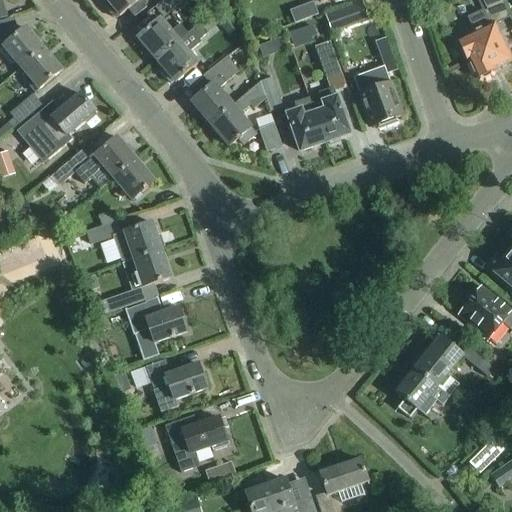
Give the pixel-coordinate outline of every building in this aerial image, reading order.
[(104,0),(111,8),(108,10),(108,13),(114,20),(117,20),(119,18),(120,18),(128,12),(135,20),(147,10),(140,1),(141,0),(104,0)] [(166,0),(156,9),(164,19),(187,0),(166,0)] [(504,4),(502,0),(475,0),(477,2),(481,0),(487,12),(470,21),(477,35),(459,44),(468,63),(469,63),(478,80),(481,79),(484,80),(489,78),(491,74),(494,72),(493,72),(511,63),(506,51),(507,51),(501,38),(500,38),(495,27),(510,19),(504,4)] [(290,13),(295,25),(318,16),(313,4),(290,13)] [(369,22),(363,4),(326,17),(332,35),(369,22)] [(0,10),(0,22),(13,18),(10,7),(0,10)] [(221,9),(209,20),(215,27),(228,17),(221,9)] [(160,21),(137,40),(156,62),(178,44),(188,36),(180,26),(170,34),(160,21)] [(313,25),(291,30),(295,43),(316,38),(313,25)] [(178,44),(156,62),(175,85),(197,66),(186,53),(195,45),(193,43),(205,33),(200,26),(188,36),(178,44)] [(15,62),(22,69),(43,51),(25,30),(8,44),(4,39),(7,38),(7,37),(0,39),(0,52),(11,66),(15,62)] [(43,51),(22,69),(28,77),(24,81),(35,95),(61,73),(43,51)] [(191,104),(210,127),(232,108),(218,91),(239,73),(227,58),(208,74),(216,83),(191,104)] [(311,106),(314,115),(315,115),(325,145),(328,144),(331,147),(339,144),(339,140),(350,137),(335,94),(346,90),(337,63),(326,67),(334,90),(319,95),(322,103),(311,106)] [(372,129),(376,127),(378,131),(399,124),(397,119),(402,118),(394,98),(396,97),(392,84),(390,85),(384,69),(371,74),(373,78),(356,85),(372,129)] [(261,84),(271,113),(283,109),(273,80),(261,84)] [(261,84),(232,108),(210,127),(229,149),(238,141),(243,147),(252,140),(253,140),(256,137),(239,116),(252,106),(265,102),(261,84)] [(53,105),(18,134),(44,164),(71,141),(68,137),(96,114),(80,96),(60,113),(53,105)] [(15,121),(9,125),(14,131),(41,107),(34,98),(11,117),(15,121)] [(315,115),(314,115),(304,119),(301,112),(287,117),(300,154),(325,145),(315,115)] [(258,127),(267,149),(282,143),(274,121),(258,127)] [(101,192),(114,181),(136,162),(117,139),(90,162),(82,153),(52,178),(60,188),(75,175),(85,187),(92,181),(101,192)] [(8,154),(0,156),(0,168),(12,165),(8,154)] [(136,162),(114,181),(132,203),(154,184),(136,162)] [(25,201),(11,206),(19,228),(33,223),(25,201)] [(0,205),(0,236),(13,233),(3,204),(0,205)] [(99,219),(102,228),(117,223),(114,214),(99,219)] [(133,260),(134,262),(161,252),(160,250),(164,248),(160,238),(156,240),(151,225),(124,234),(124,235),(120,236),(116,224),(86,235),(92,250),(115,242),(118,253),(126,250),(130,261),(133,260)] [(134,262),(122,265),(126,278),(134,275),(139,289),(143,288),(143,290),(171,280),(161,252),(134,262)] [(511,252),(501,265),(497,261),(489,271),(511,290),(511,252)] [(511,311),(511,313),(481,289),(477,295),(469,296),(462,305),(463,312),(458,318),(488,342),(502,325),(511,332),(511,311)] [(94,307),(98,319),(141,304),(136,292),(94,307)] [(126,313),(134,337),(149,332),(154,346),(187,334),(179,309),(150,319),(146,305),(126,313)] [(410,368),(414,372),(437,390),(455,367),(456,368),(457,367),(456,367),(463,358),(488,379),(497,368),(470,347),(462,357),(441,340),(436,345),(433,343),(412,369),(411,368),(410,368)] [(151,385),(154,393),(169,388),(174,403),(207,391),(198,366),(170,376),(165,362),(146,369),(146,370),(127,376),(133,392),(151,385)] [(437,390),(414,372),(397,394),(396,394),(395,394),(405,402),(397,411),(410,421),(417,412),(425,419),(426,418),(425,418),(437,404),(442,409),(450,400),(437,390)] [(170,427),(165,429),(181,475),(195,470),(190,456),(194,455),(212,448),(213,452),(229,447),(220,420),(218,421),(200,427),(198,428),(194,419),(188,421),(170,427)] [(141,433),(151,462),(162,458),(152,429),(141,433)] [(497,438),(470,465),(480,475),(507,448),(497,438)] [(368,484),(361,462),(331,472),(329,467),(318,471),(326,495),(316,499),(320,511),(332,511),(328,498),(338,495),(342,505),(364,497),(361,487),(368,484)] [(232,464),(221,468),(225,480),(236,476),(232,464)] [(511,464),(492,478),(500,489),(511,480),(511,464)] [(315,511),(311,500),(294,506),(286,482),(246,496),(251,511),(315,511)] [(201,511),(197,498),(172,506),(173,511),(201,511)]
